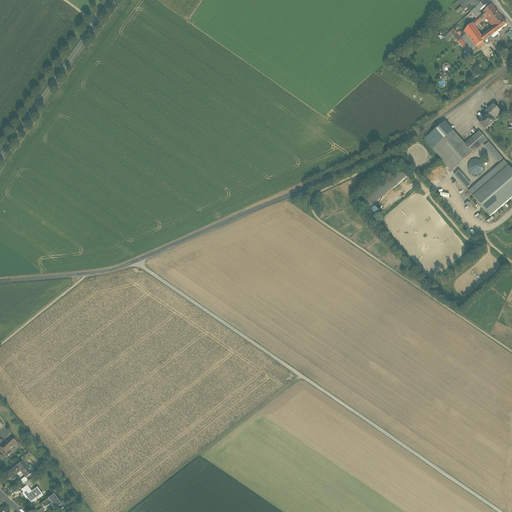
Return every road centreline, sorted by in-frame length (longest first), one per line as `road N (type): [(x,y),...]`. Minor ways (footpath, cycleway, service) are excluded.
road 1 (unclassified): [(0,280),(135,261),(387,151),(511,62)]
road 2 (track): [(135,261),(499,511)]
road 3 (track): [(301,375),(126,511)]
road 4 (tertiary): [(0,160),(112,0)]
